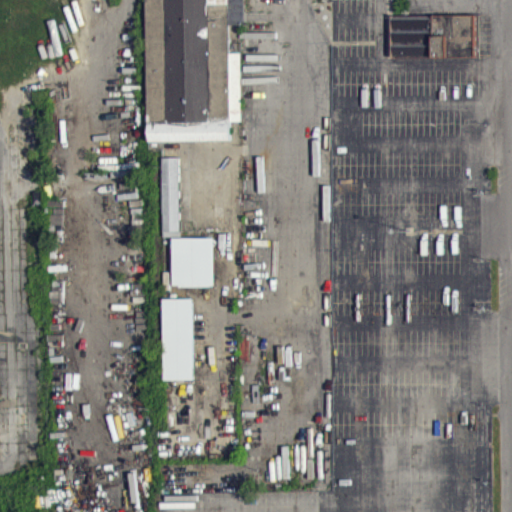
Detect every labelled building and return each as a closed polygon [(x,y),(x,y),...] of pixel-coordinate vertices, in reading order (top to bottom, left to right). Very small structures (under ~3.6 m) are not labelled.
[(232,138),(150,139),(148,0),(245,0),(246,19),(242,20),(242,23),(231,23),(231,51),(242,51),(243,119),(232,119),(232,138)] [(392,13),(434,13),(434,12),(476,12),(476,55),(392,55),(392,13)] [(181,155),(164,156),(165,229),(181,229),(181,155)] [(175,284),(175,235),(217,235),(217,284),(175,284)] [(165,296),(195,296),(196,377),(166,378),(165,296)]
